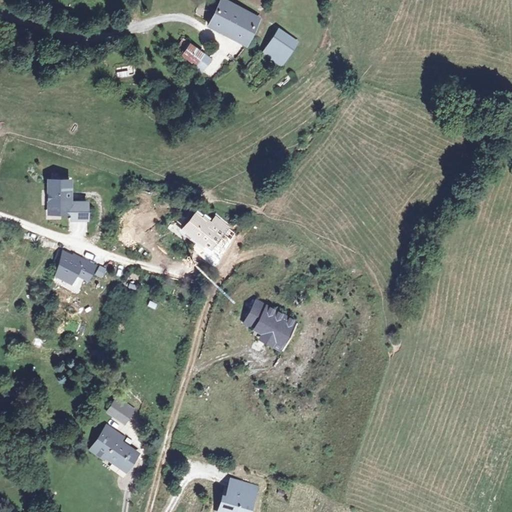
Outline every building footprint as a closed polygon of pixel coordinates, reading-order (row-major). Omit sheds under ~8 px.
[(249,32),(262,3),(254,0),(204,0),(200,14),(210,18),(249,32)] [(180,30),(174,27),(167,42),(192,54),(200,40),(180,30)] [(274,41),(276,32),(270,31),(266,37),(274,41)] [(115,68),(116,77),(128,76),(127,66),(115,68)] [(48,179),(48,216),(91,215),(91,201),(74,201),(74,179),(48,179)] [(206,215),(204,218),(197,212),(184,228),(200,241),(192,249),(204,258),(227,232),(206,215)] [(99,266),(83,258),(75,274),(90,282),(99,266)] [(285,347),(298,316),(255,299),(242,330),(285,347)] [(124,422),(133,410),(127,404),(130,401),(119,394),(109,409),(124,422)] [(130,442),(126,446),(119,440),(122,436),(107,423),(90,445),(113,463),(116,459),(125,465),(134,453),(132,452),(136,447),(130,442)] [(249,511),(256,494),(254,493),(257,486),(233,478),(227,495),(224,494),(220,504),(229,509),(228,511),(249,511)]
